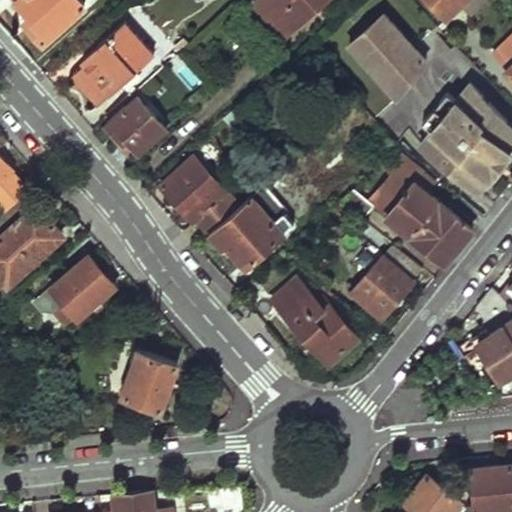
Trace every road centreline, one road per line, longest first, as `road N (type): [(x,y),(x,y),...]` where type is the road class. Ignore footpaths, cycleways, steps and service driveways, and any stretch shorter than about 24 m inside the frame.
road 1 (residential): [(284,409),(0,68)]
road 2 (residential): [(0,472),(264,446)]
road 3 (residential): [(347,417),(511,219)]
road 4 (residential): [(358,447),(400,433),(511,422)]
